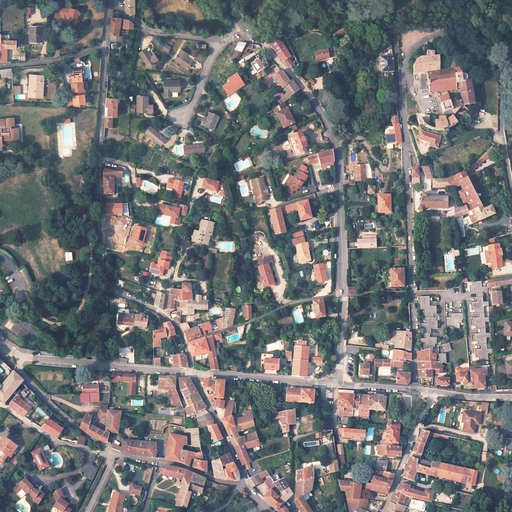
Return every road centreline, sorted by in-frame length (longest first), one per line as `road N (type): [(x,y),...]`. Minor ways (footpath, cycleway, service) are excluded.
road 1 (residential): [(106,44),(99,159),(105,276),(117,292),(164,315)]
road 2 (tertiary): [(343,294),(336,146),(303,88),(245,30)]
road 3 (residential): [(245,489),(113,454),(41,396),(18,370),(19,357)]
road 4 (residential): [(415,389),(404,133)]
road 5 (residential): [(511,193),(500,80),(490,59),(464,39),(438,35),(411,51),(404,66)]
road 6 (tertiary): [(193,374),(19,357)]
road 7 (residential): [(184,343),(343,294)]
road 8 (residential): [(110,1),(148,33),(216,41),(245,30)]
road 9 (residential): [(322,382),(319,431),(294,440),(292,511)]
road 10 (residential): [(381,511),(435,392)]
road 11 (tertiary): [(322,382),(193,374)]
road 12 (residential): [(193,374),(245,489)]
